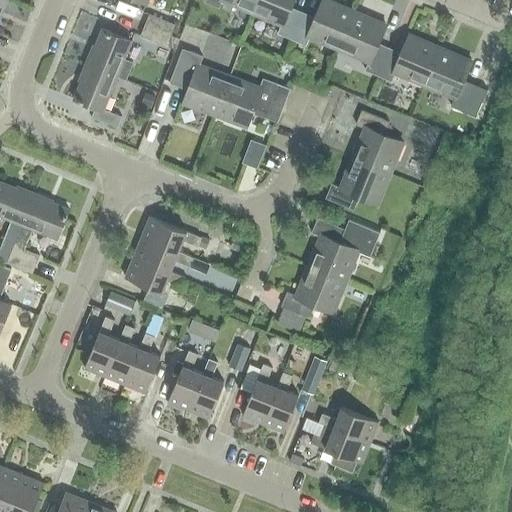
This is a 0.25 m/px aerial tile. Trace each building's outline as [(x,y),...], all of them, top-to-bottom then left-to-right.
[(250,14),(256,0),(204,0),(203,3),(217,9),(220,2),(250,14)] [(289,8),(292,0),(256,0),(250,14),(280,27),(277,35),(291,41),(302,14),(289,8)] [(338,51),(354,12),(326,0),(322,0),(315,19),(302,14),(291,41),(305,46),(309,38),(338,51)] [(378,77),(389,49),(377,44),(385,24),(354,12),(338,51),(368,63),(365,71),(378,77)] [(169,35),(173,25),(147,14),(143,25),(169,35)] [(164,47),(169,35),(143,25),(138,36),(164,47)] [(124,80),(131,63),(122,59),(129,43),(109,35),(109,33),(100,30),(90,54),(88,53),(84,64),(115,76),(124,80)] [(424,87),(441,48),(410,35),(402,54),(389,49),(378,77),(391,82),(394,74),(424,87)] [(441,48),(424,87),(454,99),(451,107),(465,112),(476,85),(463,80),(472,61),(441,48)] [(227,76),(200,66),(203,57),(182,49),(169,83),(187,90),(181,104),(213,115),(227,76)] [(102,110),(115,76),(84,64),(79,74),(81,75),(72,99),(81,103),(81,102),(94,106),(90,117),(115,128),(120,117),(102,110)] [(264,112),(275,84),(261,79),(258,87),(227,76),(213,115),(244,127),(251,107),(264,112)] [(275,84),(264,112),(277,117),(287,89),(275,84)] [(144,92),(140,104),(148,107),(152,95),(144,92)] [(388,173),(400,143),(381,135),(386,122),(359,111),(353,124),(361,128),(349,157),(388,173)] [(246,157),(261,162),(269,139),(254,134),(246,157)] [(375,204),(388,173),(349,157),(337,187),(329,184),(323,198),(351,209),(356,196),(375,204)] [(0,260),(5,262),(33,193),(22,189),(21,191),(0,181),(0,216),(10,220),(0,244),(0,260)] [(64,219),(67,209),(43,200),(44,198),(33,193),(5,262),(31,273),(35,262),(20,256),(31,229),(54,238),(62,218),(64,219)] [(196,246),(199,237),(148,216),(140,237),(176,251),(181,240),(196,246)] [(368,255),(378,232),(346,219),(342,229),(315,218),(309,232),(317,235),(305,265),(344,281),(357,251),(368,255)] [(202,236),(199,246),(206,249),(210,239),(202,236)] [(176,251),(140,237),(131,257),(168,271),(173,260),(187,266),(191,257),(176,251)] [(247,244),(234,239),(230,249),(243,254),(247,244)] [(168,271),(131,257),(123,277),(160,292),(164,280),(179,286),(183,277),(168,271)] [(191,257),(187,266),(206,273),(210,265),(191,257)] [(0,328),(10,303),(0,299),(0,297),(12,269),(0,264),(0,328)] [(332,312),(344,281),(305,265),(293,295),(285,292),(279,305),(283,307),(276,323),(298,332),(305,316),(307,317),(312,304),(332,312)] [(134,300),(109,290),(103,304),(128,315),(134,300)] [(149,318),(144,332),(152,336),(154,337),(162,317),(152,313),(149,318)] [(118,339),(107,334),(113,320),(104,316),(83,367),(103,376),(118,339)] [(193,321),(189,332),(204,338),(209,327),(193,321)] [(138,347),(127,343),(132,328),(124,324),(118,339),(103,376),(123,384),(138,347)] [(138,347),(123,384),(144,392),(159,356),(146,351),(152,336),(144,332),(138,347)] [(249,348),(236,342),(227,365),(240,370),(249,348)] [(201,373),(190,368),(196,353),(187,350),(166,401),(186,409),(201,373)] [(327,361),(314,356),(301,389),(314,395),(327,361)] [(207,418),(222,381),(210,376),(216,362),(207,358),(201,373),(186,409),(207,418)] [(276,386),(275,386),(264,381),(270,367),(261,363),(240,414),(261,423),(276,386)] [(361,367),(355,380),(366,385),(372,372),(361,367)] [(282,431),(296,394),(284,389),(290,375),(281,371),(275,386),(276,386),(261,423),(282,431)] [(368,441),(376,421),(340,406),(335,419),(320,412),(316,421),(324,425),(331,427),(368,441)] [(368,441),(331,427),(324,425),(320,436),(312,433),(308,441),(332,451),(328,462),(351,472),(355,460),(360,462),(368,441)] [(290,460),(301,464),(304,458),(293,454),(290,460)] [(7,511),(22,474),(2,466),(0,471),(0,507),(7,511)] [(30,511),(42,483),(22,474),(7,511),(6,511),(30,511)] [(85,511),(90,501),(65,491),(56,511),(85,511)] [(114,511),(115,511),(90,501),(85,511),(114,511)]
